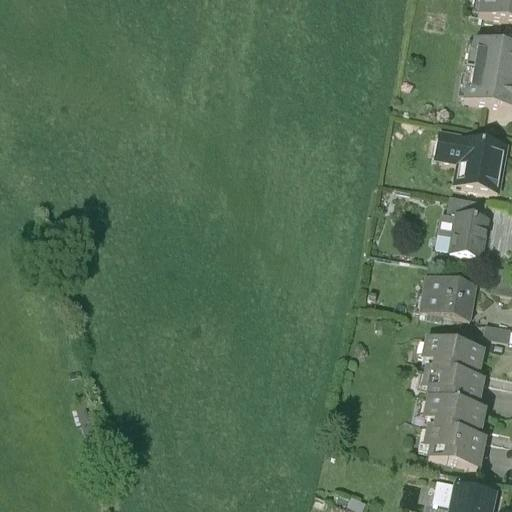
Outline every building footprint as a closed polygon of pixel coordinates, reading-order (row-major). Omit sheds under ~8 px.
[(511,0),(480,0),(477,21),(504,26),(511,27),(511,0)] [(511,27),(504,26),(503,38),(511,39),(511,27)] [(511,39),(503,38),(500,50),(511,51),(511,39)] [(511,51),(500,50),(472,45),(462,107),(489,111),(511,115),(511,51)] [(511,121),(511,115),(489,111),(487,123),(511,127),(511,121)] [(496,198),(505,151),(437,139),(432,164),(457,169),(454,191),(496,198)] [(455,220),(482,225),(485,209),(450,203),(446,223),(454,225),(455,220)] [(448,260),(479,265),(486,226),(482,225),(455,220),(454,225),(446,223),(445,223),(445,224),(440,223),(437,242),(451,244),(448,260)] [(511,286),(493,284),(491,297),(511,300),(511,286)] [(468,328),(474,293),(429,285),(426,301),(417,301),(414,318),(468,328)] [(377,298),(366,297),(365,306),(376,307),(377,298)] [(509,334),(485,330),(483,343),(506,347),(509,334)] [(428,406),(474,415),(481,386),(474,385),(480,358),(426,346),(422,366),(428,367),(420,404),(428,406)] [(422,463),(475,474),(482,446),(475,444),(481,417),(474,415),(428,406),(424,424),(429,425),(422,463)] [(489,511),(492,502),(439,491),(434,510),(441,511),(489,511)] [(339,498),(332,508),(337,511),(344,511),(349,505),(339,498)]
